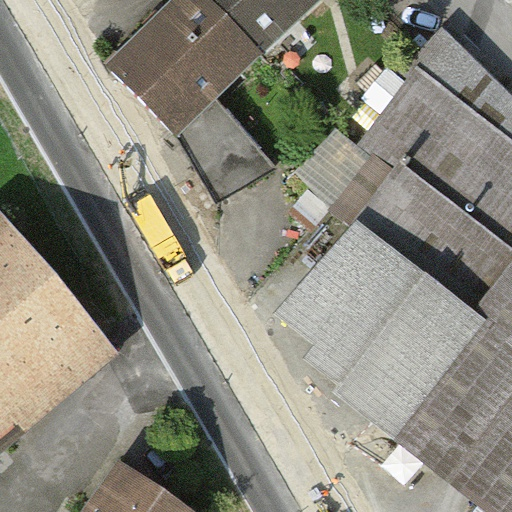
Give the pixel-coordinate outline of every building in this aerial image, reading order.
[(206,0),(189,0),(113,75),(175,134),(258,51),(206,0)] [(206,0),(258,51),(315,0),(206,0)] [(344,397),(393,435),(511,279),(511,154),(420,84),(369,145),(383,155),(331,213),(361,236),(287,319),(327,352),(315,365),(349,390),(344,397)] [(0,415),(107,325),(4,203),(0,206),(0,415)] [(264,297),(283,314),(327,263),(308,247),(264,297)] [(498,511),(511,511),(511,282),(396,433),(498,511)] [(210,511),(116,448),(72,511),(210,511)]
